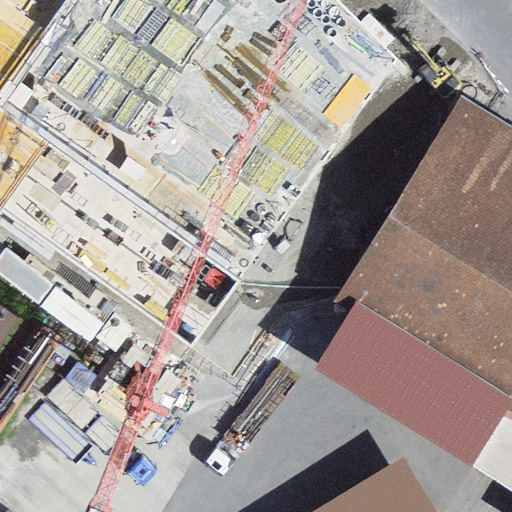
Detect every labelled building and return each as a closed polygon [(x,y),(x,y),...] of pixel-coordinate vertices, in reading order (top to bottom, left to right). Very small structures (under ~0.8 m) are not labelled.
[(93,0),(121,25),(143,0),(93,0)] [(143,0),(121,25),(276,162),(331,101),(324,95),(375,39),(331,0),(143,0)] [(511,487),(511,167),(459,135),(355,303),(510,399),(471,461),(511,487)] [(0,308),(0,329),(10,315),(0,308)] [(423,511),(393,463),(313,511),(423,511)]
